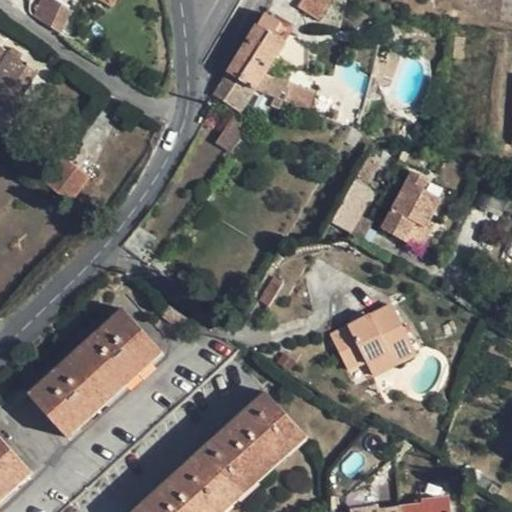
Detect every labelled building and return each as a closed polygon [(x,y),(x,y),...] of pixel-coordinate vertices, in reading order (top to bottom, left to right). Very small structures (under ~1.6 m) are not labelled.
[(72,12),(53,0),(43,0),(35,17),(62,36),(72,12)] [(319,0),(290,0),(290,2),(310,15),(319,0)] [(264,14),(248,39),(276,55),(284,43),(281,40),(288,27),(264,14)] [(248,39),(227,73),(254,90),(276,55),(248,39)] [(0,73),(0,125),(3,128),(38,73),(9,54),(0,68),(0,69),(1,72),(0,73)] [(213,95),(215,97),(240,113),(254,90),(227,73),(213,95)] [(283,101),(295,105),(302,87),(288,82),(286,88),(268,81),(263,93),(270,96),(283,101)] [(295,105),(308,111),(311,103),(315,92),(302,87),(295,105)] [(283,101),(270,96),(268,104),(271,106),(279,109),(283,101)] [(330,120),(336,122),(340,110),(334,108),(330,120)] [(233,124),(219,148),(233,157),(247,131),(233,124)] [(362,133),(351,128),(344,141),(354,146),(362,133)] [(368,157),(341,208),(344,210),(335,227),(349,236),(366,205),(360,202),(358,198),(358,196),(359,193),(361,192),(363,191),(368,192),(369,193),(376,197),(384,182),(370,173),(376,162),(368,157)] [(473,170),(441,158),(401,243),(432,259),(449,223),(473,170)] [(89,179),(64,159),(46,184),(70,203),(89,179)] [(511,193),(482,180),(442,262),(472,276),(511,193)] [(138,226),(122,246),(141,259),(156,240),(138,226)] [(511,297),(511,244),(489,283),(511,297)] [(173,282),(187,291),(193,283),(179,273),(173,282)] [(273,277),(258,300),(269,306),(283,283),(273,277)] [(365,318),(352,325),(330,336),(347,369),(365,361),(367,364),(388,353),(390,356),(412,345),(391,305),(365,318)] [(124,311),(30,395),(69,441),(163,356),(124,311)] [(349,319),(352,325),(365,318),(362,312),(349,319)] [(390,356),(395,366),(416,354),(412,345),(390,356)] [(374,376),(395,366),(390,356),(388,353),(367,364),(374,376)] [(227,511),(308,439),(267,395),(136,511),(227,511)] [(0,437),(0,503),(32,475),(0,437)] [(352,510),(351,511),(451,511),(449,499),(423,502),(422,506),(379,510),(379,507),(352,510)]
